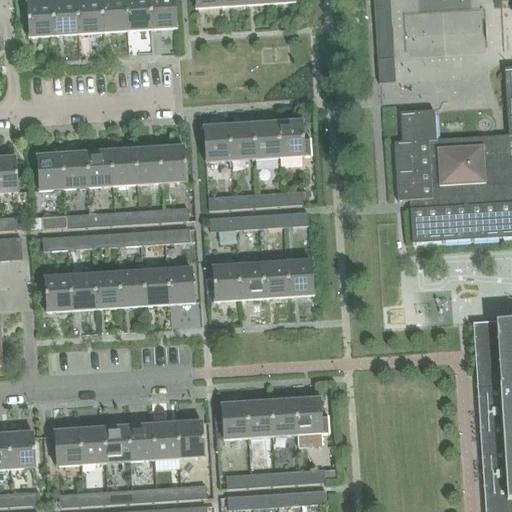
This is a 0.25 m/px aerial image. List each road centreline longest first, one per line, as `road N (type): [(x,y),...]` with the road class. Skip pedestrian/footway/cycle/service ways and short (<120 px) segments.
road 1 (residential): [(0,392),(177,382)]
road 2 (residential): [(0,115),(168,103)]
